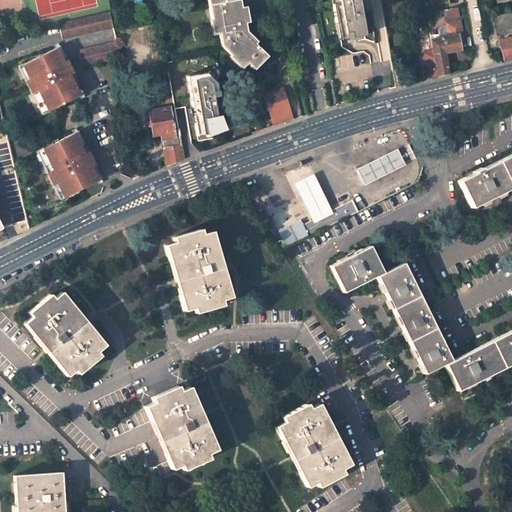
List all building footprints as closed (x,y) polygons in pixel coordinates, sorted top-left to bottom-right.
[(206,0),(210,19),(213,18),(215,32),(217,32),(220,46),(230,55),(231,54),(243,65),(245,63),(252,70),(265,57),(253,45),(255,42),(246,32),(243,17),(242,17),(239,0),(206,0)] [(330,0),(334,23),(341,22),(343,33),(349,32),(350,38),(363,36),(359,13),(366,12),(364,0),(330,0)] [(460,6),(443,8),(448,34),(459,32),(461,43),(466,42),(460,6)] [(62,39),(114,28),(111,10),(58,21),(62,39)] [(350,38),(349,32),(343,33),(341,22),(334,23),(337,41),(350,38)] [(431,51),(436,77),(448,74),(451,74),(447,53),(462,50),(461,43),(459,32),(448,34),(429,38),(431,51)] [(511,37),(498,41),(502,61),(511,58),(511,37)] [(117,39),(80,48),(81,54),(83,63),(94,61),(120,54),(117,39)] [(436,77),(431,51),(420,53),(425,79),(436,77)] [(28,95),(31,101),(37,98),(48,119),(56,115),(55,112),(64,108),(66,110),(69,109),(83,102),(66,68),(62,70),(55,57),(23,72),(29,86),(25,88),(28,95)] [(393,88),(403,85),(400,69),(390,71),(393,88)] [(218,115),(215,116),(212,97),(217,96),(216,91),(219,91),(217,82),(215,82),(205,72),(186,76),(192,109),(194,122),(196,135),(205,134),(206,136),(220,131),(223,129),(218,115)] [(292,119),(282,88),(263,95),(274,126),(287,121),(292,119)] [(31,101),(42,122),(48,119),(37,98),(31,101)] [(177,130),(173,130),(169,107),(149,112),(154,135),(161,134),(166,163),(169,161),(183,156),(181,145),(180,145),(177,130)] [(95,176),(75,135),(74,135),(74,133),(60,140),(61,142),(51,147),(50,145),(42,149),(52,169),(46,172),(52,185),(57,183),(63,197),(97,181),(95,176)] [(356,167),(364,183),(404,164),(396,148),(356,167)] [(36,151),(46,172),(52,169),(42,149),(36,151)] [(511,155),(497,163),(510,189),(511,188),(511,155)] [(470,210),(510,189),(497,163),(479,172),(457,183),(470,210)] [(294,182),(314,220),(332,211),(312,173),(294,182)] [(300,220),(278,231),(286,247),(357,212),(351,202),(332,211),(314,220),(303,226),(300,220)] [(185,233),(172,237),(174,242),(164,245),(183,311),(193,308),(195,313),(222,305),(221,300),(230,297),(211,231),(201,234),(200,229),(185,233)] [(349,256),(329,266),(342,293),(375,276),(384,294),(398,324),(416,358),(424,374),(443,364),(457,391),(511,363),(511,329),(510,331),(467,352),(450,360),(402,263),(382,273),(369,246),(349,256)] [(37,305),(27,313),(31,317),(23,323),(66,376),(74,370),(78,374),(99,356),(96,352),(104,345),(61,292),(53,299),(49,294),(37,305)] [(163,392),(151,397),(153,402),(143,406),(171,469),(180,465),(182,470),(208,458),(206,453),(215,449),(188,387),(179,391),(177,386),(163,392)] [(293,410),(281,417),(283,422),(274,426),(306,487),(315,482),(318,487),(343,474),(341,469),(349,464),(317,404),(308,408),(306,404),(293,410)] [(13,475),(15,511),(63,511),(60,472),(37,474),(13,475)]
